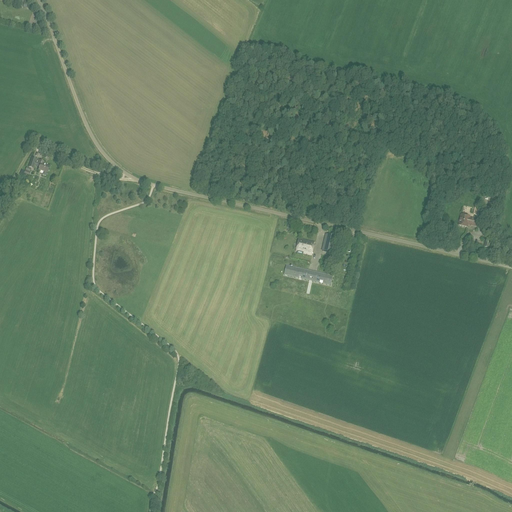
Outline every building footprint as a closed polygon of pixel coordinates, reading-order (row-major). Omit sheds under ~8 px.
[(39,160),(38,163),(35,162),(36,159),(32,158),(29,167),(33,168),(34,165),(40,167),(39,170),(43,172),(42,175),(46,176),(47,173),(49,167),(44,165),(45,162),(39,160)] [(25,172),(22,170),(20,174),(24,176),(25,175),(29,176),(31,169),(27,167),(25,172)] [(469,218),(470,217),(461,215),(460,220),(459,219),(459,223),(459,226),(467,228),(468,225),(476,227),(477,220),(469,218)] [(338,237),(326,235),(322,251),(334,254),(338,237)] [(304,253),(312,255),(314,243),(299,240),(296,252),(297,252),(297,254),(299,255),(303,256),(304,253)] [(302,279),(309,281),(311,271),(291,267),(289,276),(299,278),(299,276),(303,277),(302,279)] [(330,285),(332,276),(314,272),(312,282),(320,283),(320,281),(323,281),(323,284),(330,285)]
